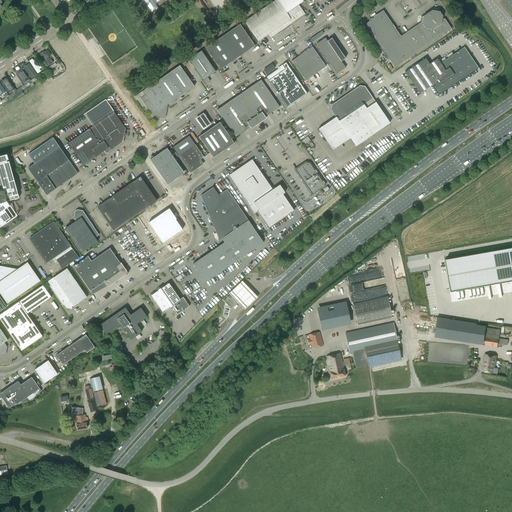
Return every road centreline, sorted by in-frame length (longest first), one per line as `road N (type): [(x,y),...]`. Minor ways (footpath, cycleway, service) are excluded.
road 1 (trunk): [(83,511),(274,312),(372,226),(511,128)]
road 2 (unclassified): [(511,396),(407,391),(279,407),(234,431),(190,475),(158,485)]
road 3 (trunk): [(511,102),(396,185),(292,274)]
road 4 (unclassified): [(3,371),(187,250),(195,234),(186,196)]
road 5 (unclassified): [(186,196),(358,72),(363,52),(347,21)]
road 6 (unclassified): [(331,16),(137,151)]
road 7 (trunk): [(224,339),(68,511)]
road 8 (unclassified): [(137,151),(0,245)]
road 9 (unclassified): [(158,485),(0,438)]
road 10 (unknown): [(187,250),(207,281),(237,266),(265,237),(247,206)]
